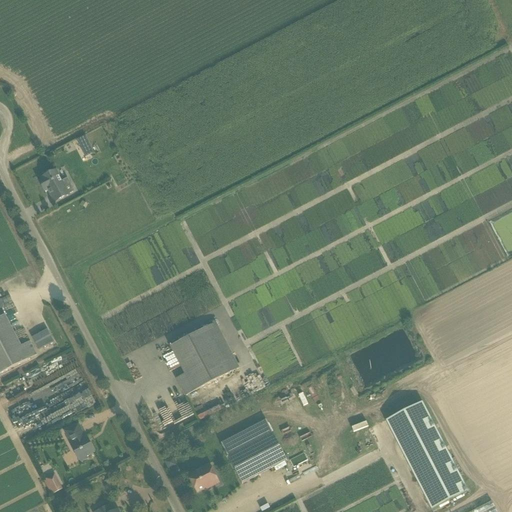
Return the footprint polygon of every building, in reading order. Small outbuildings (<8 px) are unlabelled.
[(80,146),(89,142),(86,136),(77,141),(80,146)] [(43,180),(39,182),(45,192),(48,190),(55,203),(69,196),(69,195),(75,192),(68,179),(62,182),(56,171),(42,178),(43,180)] [(0,374),(4,373),(31,358),(37,355),(30,342),(21,347),(5,316),(0,318),(0,374)] [(230,373),(207,328),(171,347),(187,380),(179,384),(185,397),(230,373)] [(23,329),(18,334),(23,338),(28,333),(23,329)] [(32,338),(39,350),(54,342),(47,330),(32,338)] [(422,403),(386,422),(431,511),(468,492),(422,403)] [(86,457),(95,453),(87,438),(86,439),(79,425),(65,432),(72,446),(71,446),(79,461),(80,461),(81,463),(87,459),(86,457)] [(228,457),(242,484),(287,461),(273,433),(228,457)] [(294,467),(308,460),(305,453),(291,460),(294,467)] [(168,469),(177,466),(174,457),(166,460),(168,469)] [(174,480),(182,475),(177,466),(169,471),(174,480)] [(206,488),(205,486),(217,479),(210,466),(196,473),(197,476),(190,479),(197,493),(206,488)] [(48,490),(51,496),(63,490),(60,484),(48,490)] [(496,511),(492,503),(474,511),(496,511)]
